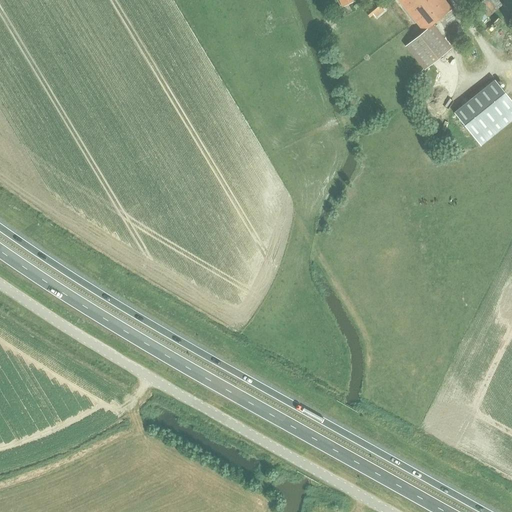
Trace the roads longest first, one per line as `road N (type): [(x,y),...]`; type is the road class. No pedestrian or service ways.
road 1 (trunk): [(486,511),(121,306),(0,227)]
road 2 (trunk): [(0,250),(118,328),(446,511)]
road 3 (unclassified): [(0,284),(388,511)]
